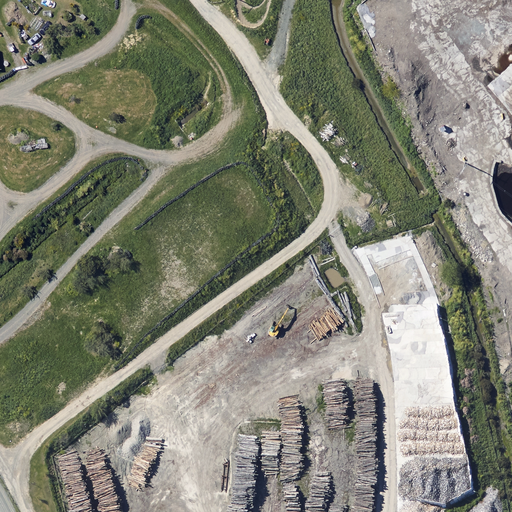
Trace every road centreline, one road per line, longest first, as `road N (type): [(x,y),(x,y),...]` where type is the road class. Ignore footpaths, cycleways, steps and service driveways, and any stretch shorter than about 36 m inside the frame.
road 1 (track): [(0,235),(86,156),(119,145),(191,154),(216,140),(229,118),(227,90),(209,55),(149,0)]
road 2 (track): [(0,97),(118,34),(127,0)]
